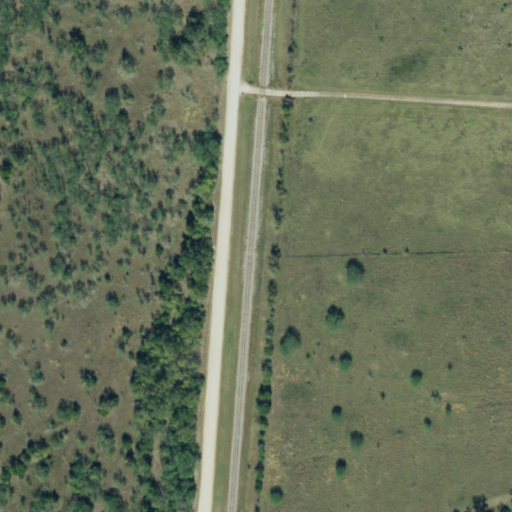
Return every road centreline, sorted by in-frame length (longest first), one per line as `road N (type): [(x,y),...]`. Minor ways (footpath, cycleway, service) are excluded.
road 1 (residential): [(198,511),(240,0)]
road 2 (track): [(233,88),(511,108)]
